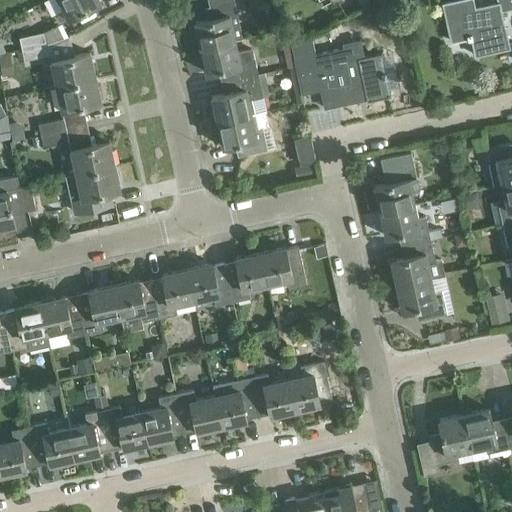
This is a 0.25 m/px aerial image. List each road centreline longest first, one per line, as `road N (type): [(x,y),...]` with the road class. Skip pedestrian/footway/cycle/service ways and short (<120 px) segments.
road 1 (residential): [(104,482),(387,426)]
road 2 (residential): [(511,104),(327,144),(337,198)]
road 3 (residential): [(201,222),(148,0)]
road 4 (residential): [(0,268),(201,222)]
road 5 (residential): [(337,198),(376,363)]
road 6 (residential): [(376,363),(511,333)]
road 7 (residential): [(201,222),(337,198)]
